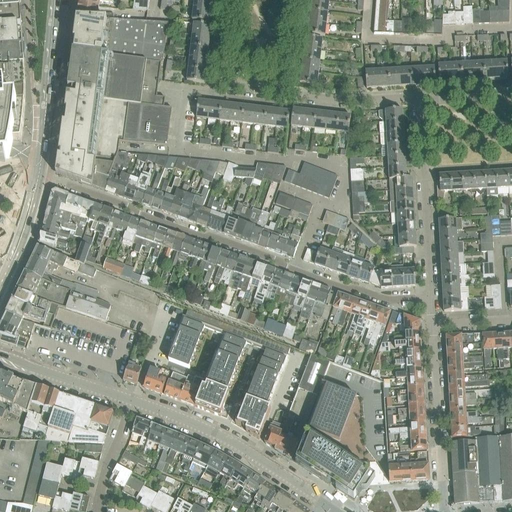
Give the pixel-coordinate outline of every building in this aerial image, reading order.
[(0,0),(0,11),(20,10),(19,0),(0,0)] [(145,0),(133,0),(133,10),(148,11),(150,0),(145,0)] [(194,0),(194,9),(211,11),(212,0),(194,0)] [(312,0),(311,12),(328,14),(329,2),(312,0)] [(376,0),(375,21),(375,22),(374,35),(393,35),(394,22),(387,22),(389,0),(376,0)] [(97,13),(98,7),(79,5),(77,18),(114,19),(115,14),(97,13)] [(464,13),(464,25),(472,25),(471,11),(471,8),(463,8),(464,13)] [(194,9),(192,21),(210,23),(211,11),(194,9)] [(0,26),(22,25),(20,10),(0,11),(0,26)] [(481,11),(471,11),(472,25),(481,24),(481,12),(481,11)] [(490,12),(491,24),(509,23),(509,11),(498,12),(490,12)] [(328,14),(311,12),(309,23),(326,25),(328,14)] [(481,12),(481,24),(491,24),(490,12),(481,12)] [(443,21),(443,26),(456,25),(455,13),(449,13),(449,16),(443,16),(443,21)] [(77,19),(74,41),(76,41),(74,51),(162,63),(163,63),(168,23),(146,22),(147,21),(131,20),(114,19),(77,18),(76,19),(77,19)] [(402,22),(402,35),(411,35),(411,20),(402,20),(402,22)] [(434,23),(434,36),(442,37),(443,26),(443,21),(434,21),(434,23)] [(402,35),(402,22),(394,22),(393,35),(402,35)] [(427,22),(426,36),(434,36),(434,23),(427,22)] [(309,23),(308,35),(325,37),(326,25),(309,23)] [(194,24),(193,36),(210,38),(211,26),(208,26),(194,24)] [(0,49),(6,49),(7,48),(23,47),(22,25),(0,26),(0,49)] [(209,50),(210,39),(210,38),(192,36),(191,48),(208,50),(209,50)] [(305,37),(304,49),(321,51),(323,39),(305,37)] [(23,48),(6,49),(0,49),(0,68),(25,67),(24,59),(25,59),(26,57),(26,54),(26,49),(23,49),(23,48)] [(207,61),(209,50),(208,50),(191,48),(190,59),(207,61)] [(304,49),(303,60),(320,62),(321,51),(304,49)] [(74,52),(73,52),(68,86),(65,111),(67,111),(66,124),(63,123),(59,153),(61,154),(61,157),(58,157),(56,175),(91,187),(106,192),(112,176),(109,175),(113,166),(119,153),(120,142),(167,146),(172,109),(164,108),(166,98),(157,97),(161,63),(74,51),(74,52)] [(206,72),(207,61),(190,59),(188,70),(206,72)] [(303,60),(301,72),(319,74),(320,62),(303,60)] [(497,80),(509,79),(508,61),(496,62),(497,80)] [(485,80),(497,80),(496,62),(484,63),(485,80)] [(474,81),(485,80),(484,63),(473,64),(474,81)] [(451,82),(462,82),(461,64),(450,65),(451,82)] [(462,82),(474,81),(473,64),(461,64),(462,82)] [(439,83),(451,82),(450,65),(438,66),(439,83)] [(0,162),(9,162),(10,156),(12,150),(14,141),(21,141),(24,123),(25,109),(25,102),(25,100),(25,93),(25,91),(25,84),(25,75),(25,67),(0,68),(0,162)] [(423,68),(412,69),(413,86),(424,86),(423,68)] [(424,86),(436,85),(435,68),(423,68),(424,86)] [(401,87),(413,86),(412,69),(400,70),(401,87)] [(204,84),(206,72),(188,70),(187,81),(204,84)] [(378,88),(390,88),(389,70),(377,71),(378,88)] [(390,88),(401,87),(400,70),(389,70),(390,88)] [(367,89),(378,88),(377,71),(366,72),(367,89)] [(300,83),(316,85),(317,86),(319,74),(301,72),(300,83)] [(199,101),(196,118),(208,120),(210,102),(199,101)] [(219,121),(221,104),(210,102),(208,120),(219,121)] [(233,105),(221,104),(219,121),(231,122),(233,105)] [(244,106),(233,105),(231,122),(242,124),(244,106)] [(255,108),(244,106),(242,124),(253,125),(255,108)] [(267,109),(255,108),(253,125),(265,126),(267,109)] [(278,111),(267,109),(265,126),(276,128),(278,111)] [(305,111),(293,109),(291,127),(303,128),(305,111)] [(403,123),(403,110),(379,111),(380,119),(382,121),(383,124),(403,123)] [(276,128),(288,129),(290,112),(278,111),(276,128)] [(314,129),(316,112),(305,111),(303,128),(314,129)] [(326,131),(328,113),(316,112),(314,129),(326,131)] [(337,132),(339,115),(328,113),(326,131),(337,132)] [(337,132),(349,134),(351,116),(339,115),(337,132)] [(383,124),(380,124),(381,135),(404,134),(403,123),(383,124)] [(388,146),(405,145),(404,134),(381,135),(381,146),(388,146)] [(388,157),(405,156),(405,145),(388,146),(388,157)] [(112,176),(106,192),(114,195),(119,180),(121,175),(123,169),(125,164),(126,159),(128,154),(119,153),(113,166),(109,175),(112,176)] [(139,155),(137,161),(145,164),(148,156),(139,155)] [(388,157),(389,168),(406,168),(405,156),(388,157)] [(156,164),(155,166),(165,169),(169,158),(166,158),(158,157),(156,164)] [(165,169),(165,170),(174,171),(175,169),(178,159),(172,158),(169,158),(165,169)] [(178,159),(175,169),(184,173),(187,168),(190,160),(183,159),(178,159)] [(351,171),(356,170),(356,166),(364,165),(363,159),(350,159),(351,171)] [(190,160),(187,168),(195,172),(200,161),(190,160)] [(210,162),(200,161),(195,172),(204,175),(210,162)] [(210,162),(204,175),(214,179),(216,174),(219,163),(210,162)] [(219,163),(216,174),(224,177),(225,174),(229,165),(219,163)] [(224,177),(223,180),(232,184),(234,178),(238,169),(238,167),(230,164),(229,165),(225,174),(224,177)] [(263,180),(264,180),(269,165),(258,164),(257,170),(253,179),(263,183),(263,180)] [(305,177),(310,166),(304,164),(300,175),(305,177)] [(273,182),(278,166),(269,165),(264,180),(271,181),(273,182)] [(273,182),(281,184),(287,167),(278,166),(273,182)] [(316,168),(310,166),(305,177),(311,179),(316,168)] [(317,182),(321,170),(316,168),(311,179),(317,182)] [(396,179),(407,179),(406,168),(389,168),(389,180),(396,180),(396,179)] [(257,170),(256,170),(244,169),(238,169),(234,178),(253,179),(257,170)] [(489,173),(485,173),(486,190),(487,197),(498,196),(498,195),(496,172),(497,172),(497,169),(489,169),(489,173)] [(138,186),(133,202),(142,205),(148,190),(148,189),(146,188),(152,171),(150,170),(148,174),(142,172),(141,176),(137,186),(138,186)] [(327,173),(321,170),(317,182),(322,184),(327,173)] [(351,171),(351,182),(363,182),(362,170),(356,170),(351,171)] [(290,184),(294,173),(289,171),(284,182),(290,184)] [(470,174),(462,174),(464,191),(471,191),(471,193),(475,193),(475,190),(474,171),(472,171),(470,174)] [(475,171),(474,171),(475,190),(476,191),(480,196),(485,191),(485,190),(486,190),(485,173),(478,173),(475,171)] [(497,172),(496,172),(498,195),(509,194),(509,188),(508,171),(497,172)] [(119,180),(114,195),(123,198),(129,183),(128,183),(130,178),(132,173),(127,172),(126,177),(121,175),(119,180)] [(290,184),(296,187),(300,175),(294,173),(290,184)] [(328,186),(332,175),(327,173),(322,184),(328,186)] [(464,191),(462,174),(451,175),(452,192),(464,191)] [(129,183),(123,198),(133,202),(138,186),(137,186),(141,176),(136,175),(134,180),(130,178),(128,183),(129,183)] [(148,190),(142,205),(151,208),(157,193),(155,193),(162,176),(157,175),(151,191),(148,190)] [(305,177),(300,175),(296,187),(301,189),(305,177)] [(338,177),(332,175),(328,186),(334,188),(338,177)] [(440,182),(437,182),(438,203),(444,202),(445,192),(452,192),(451,175),(439,176),(440,182)] [(307,191),(311,179),(305,177),(301,189),(307,191)] [(413,178),(407,179),(396,179),(396,180),(389,180),(390,192),(413,190),(413,178)] [(166,197),(160,212),(169,215),(175,200),(174,199),(176,192),(181,181),(175,179),(171,190),(167,189),(165,196),(166,197)] [(312,193),(317,182),(311,179),(307,191),(312,193)] [(157,193),(151,208),(160,212),(166,197),(165,196),(167,189),(169,183),(164,181),(160,194),(157,193)] [(318,195),(322,184),(317,182),(312,193),(318,195)] [(363,182),(351,182),(352,194),(357,194),(357,189),(363,189),(363,182)] [(175,200),(169,215),(178,218),(184,203),(183,203),(185,195),(189,185),(184,183),(180,193),(176,192),(174,199),(175,200)] [(324,197),(328,186),(322,184),(318,195),(324,197)] [(329,200),(334,188),(328,186),(324,197),(329,200)] [(202,210),(197,225),(206,228),(212,213),(211,213),(214,202),(219,190),(214,188),(206,211),(202,210)] [(193,206),(187,221),(197,225),(202,210),(202,209),(209,191),(203,189),(201,196),(196,194),(192,206),(193,206)] [(391,203),(414,202),(413,190),(390,192),(391,203)] [(53,193),(51,199),(82,209),(81,210),(92,213),(94,205),(56,191),(53,193)] [(184,203),(178,218),(187,221),(193,206),(192,206),(196,194),(197,193),(192,191),(190,197),(185,195),(183,203),(184,203)] [(276,205),(284,208),(289,197),(280,193),(276,205)] [(357,194),(352,194),(353,205),(364,204),(371,204),(371,193),(357,194)] [(284,208),(292,211),(293,211),(297,200),(289,197),(284,208)] [(51,199),(48,209),(75,216),(89,221),(92,213),(81,210),(82,209),(51,199)] [(212,213),(206,228),(214,231),(220,215),(219,214),(222,205),(224,201),(219,199),(218,204),(214,202),(211,213),(212,213)] [(305,203),(297,200),(293,211),(300,214),(301,214),(305,203)] [(391,203),(391,214),(415,213),(414,202),(391,203)] [(305,203),(301,214),(309,217),(313,206),(305,203)] [(353,205),(353,217),(358,216),(358,214),(365,214),(364,204),(353,205)] [(92,213),(89,221),(93,222),(91,230),(95,232),(98,224),(99,224),(104,208),(94,205),(92,213)] [(230,218),(224,235),(233,238),(238,222),(237,222),(242,209),(243,206),(239,205),(235,215),(230,214),(229,217),(230,218)] [(220,215),(214,231),(224,235),(230,218),(229,217),(230,214),(232,208),(227,206),(225,212),(220,211),(219,214),(220,215)] [(273,213),(280,215),(282,210),(275,207),(273,213)] [(98,224),(95,232),(100,233),(95,246),(100,248),(104,237),(107,228),(108,228),(114,212),(104,208),(99,224),(98,224)] [(48,209),(46,217),(61,222),(61,223),(83,229),(84,227),(85,228),(86,225),(87,226),(89,221),(75,216),(48,209)] [(238,222),(233,238),(241,241),(247,225),(249,219),(252,212),(242,209),(237,222),(238,222)] [(247,225),(241,241),(250,244),(255,228),(261,214),(261,212),(253,209),(252,212),(249,219),(247,225)] [(280,215),(279,217),(288,220),(289,216),(290,216),(291,213),(282,210),(280,215)] [(292,211),(291,213),(290,216),(298,219),(298,218),(300,214),(293,211),(292,211)] [(107,228),(104,237),(108,239),(106,247),(111,248),(116,231),(117,231),(123,215),(114,212),(108,228),(107,228)] [(255,228),(250,244),(259,247),(264,232),(266,228),(270,215),(261,212),(261,214),(255,228)] [(327,212),(323,223),(329,226),(334,228),(339,216),(327,212)] [(415,213),(391,214),(392,226),(398,225),(415,224),(415,213)] [(300,214),(298,218),(307,222),(309,218),(309,217),(301,214),(300,214)] [(121,233),(117,242),(122,244),(123,240),(125,234),(126,235),(131,218),(123,215),(117,231),(121,233)] [(339,216),(334,228),(339,229),(345,231),(349,220),(339,216)] [(46,217),(44,226),(59,231),(60,229),(75,233),(74,236),(82,238),(84,229),(83,229),(61,223),(61,222),(46,217)] [(488,218),(485,218),(486,225),(492,224),(492,229),(493,238),(501,237),(500,229),(500,223),(499,223),(499,217),(488,218)] [(123,240),(122,244),(131,248),(133,243),(135,238),(141,222),(131,218),(126,235),(125,234),(123,240)] [(462,219),(439,221),(440,232),(462,231),(462,219)] [(135,238),(133,243),(137,245),(135,252),(139,254),(142,245),(144,241),(145,242),(151,225),(141,222),(135,238)] [(264,232),(259,247),(267,250),(276,226),(271,224),(269,229),(266,228),(264,232)] [(276,226),(267,250),(276,254),(282,238),(284,233),(277,231),(280,225),(277,224),(276,226)] [(416,236),(415,224),(398,225),(399,237),(416,236)] [(144,241),(142,245),(147,247),(145,252),(150,254),(152,249),(153,245),(154,245),(160,228),(151,225),(145,242),(144,241)] [(282,238),(276,254),(284,257),(294,230),(295,227),(290,225),(287,232),(287,231),(284,231),(284,233),(282,238)] [(44,226),(42,235),(57,239),(58,236),(68,239),(70,235),(59,232),(59,231),(44,226)] [(329,226),(326,233),(332,235),(337,237),(339,229),(334,228),(329,226)] [(153,245),(152,249),(156,250),(154,258),(158,259),(162,248),(163,248),(169,232),(160,228),(154,245),(153,245)] [(486,235),(480,235),(480,241),(481,241),(481,245),(493,244),(493,238),(492,229),(486,230),(486,235)] [(294,230),(284,257),(293,260),(301,239),(297,238),(300,232),(294,230)] [(457,231),(440,232),(440,244),(457,243),(457,231)] [(166,249),(160,267),(165,269),(171,251),(172,251),(177,235),(169,232),(163,248),(166,249)] [(374,232),(369,237),(373,241),(377,236),(374,232)] [(42,235),(39,244),(54,248),(55,245),(72,249),(73,245),(56,241),(57,239),(42,235)] [(175,252),(170,267),(174,269),(178,259),(180,254),(181,255),(187,238),(177,235),(172,251),(175,252)] [(381,240),(377,236),(373,241),(376,244),(381,240)] [(400,248),(401,248),(414,248),(417,247),(416,236),(399,237),(400,248)] [(180,254),(178,259),(187,262),(189,257),(190,258),(196,241),(187,238),(181,255),(180,254)] [(193,259),(190,269),(195,271),(198,261),(199,261),(205,245),(196,241),(190,258),(193,259)] [(481,241),(480,241),(481,253),(487,253),(493,252),(493,244),(481,245),(481,241)] [(457,243),(440,244),(441,255),(463,254),(463,242),(457,243)] [(77,257),(75,262),(81,264),(84,266),(86,260),(87,257),(90,248),(86,246),(81,245),(77,257)] [(202,262),(199,272),(203,274),(204,270),(207,264),(213,248),(205,245),(199,261),(202,262)] [(38,247),(33,258),(58,269),(76,276),(78,273),(81,264),(75,262),(67,259),(38,247)] [(207,264),(204,270),(209,272),(207,275),(205,281),(210,283),(215,267),(216,267),(222,251),(213,248),(207,264)] [(320,249),(319,254),(315,265),(324,269),(330,253),(320,249)] [(330,253),(324,269),(335,273),(343,252),(333,249),(331,253),(330,253)] [(303,261),(309,263),(313,252),(309,250),(307,250),(303,261)] [(220,269),(215,284),(219,285),(221,280),(231,254),(222,251),(216,267),(220,269)] [(319,254),(313,252),(309,263),(315,265),(319,254)] [(343,252),(335,273),(346,277),(352,261),(354,256),(343,252)] [(231,254),(221,280),(224,281),(230,283),(230,280),(233,274),(234,274),(240,257),(239,257),(238,257),(231,254)] [(463,254),(441,255),(442,267),(464,265),(463,254)] [(87,257),(86,260),(95,264),(97,259),(92,257),(88,256),(87,257)] [(233,274),(230,280),(235,282),(232,290),(237,292),(237,289),(242,277),(243,277),(249,261),(240,257),(234,274),(233,274)] [(33,258),(26,273),(111,308),(111,306),(102,302),(96,300),(99,292),(75,284),(74,285),(62,281),(51,276),(54,270),(56,271),(58,269),(33,258)] [(107,259),(103,268),(112,271),(115,262),(107,259)] [(242,277),(237,289),(241,291),(241,292),(246,294),(249,285),(251,280),(252,280),(258,264),(249,261),(243,277),(242,277)] [(346,277),(357,280),(363,264),(352,261),(346,277)] [(115,262),(112,271),(121,274),(125,265),(115,262)] [(81,264),(78,273),(93,279),(97,271),(84,266),(81,264)] [(251,280),(249,285),(258,288),(260,283),(261,284),(267,267),(258,264),(252,280),(251,280)] [(363,264),(357,280),(368,284),(373,273),(374,269),(363,264)] [(125,265),(121,274),(131,278),(133,273),(134,269),(125,265)] [(466,277),(465,265),(464,265),(442,267),(442,278),(466,277)] [(392,288),(403,288),(402,266),(391,267),(391,271),(392,288)] [(403,266),(402,266),(403,288),(416,287),(415,270),(403,271),(403,266)] [(258,288),(254,299),(263,302),(264,298),(269,287),(270,287),(276,270),(267,267),(261,284),(260,283),(258,288)] [(374,269),(373,273),(368,284),(369,285),(370,284),(381,288),(381,289),(392,288),(391,271),(391,267),(374,269)] [(269,287),(264,298),(274,302),(276,295),(278,290),(279,290),(285,274),(276,270),(270,287),(269,287)] [(26,273),(17,292),(49,304),(58,306),(106,322),(111,308),(26,273)] [(133,273),(131,278),(134,279),(140,282),(141,279),(142,276),(133,273)] [(278,290),(276,295),(280,297),(278,304),(283,306),(286,297),(287,293),(288,294),(294,277),(285,274),(279,290),(278,290)] [(141,279),(140,282),(148,285),(151,279),(142,275),(142,276),(141,279)] [(442,278),(443,289),(460,288),(465,288),(465,281),(469,281),(469,276),(466,277),(442,278)] [(287,293),(286,297),(290,299),(288,305),(293,306),(293,305),(296,296),(298,297),(304,280),(296,278),(294,277),(288,294),(287,293)] [(296,296),(293,305),(303,308),(306,300),(307,300),(312,284),(304,280),(298,297),(296,296)] [(159,284),(158,289),(166,292),(168,288),(168,287),(159,284)] [(303,308),(301,312),(306,313),(305,314),(310,316),(311,313),(312,312),(315,303),(316,303),(322,287),(312,284),(307,300),(306,300),(303,308)] [(495,286),(491,287),(492,298),(495,298),(495,310),(502,309),(501,289),(500,286),(495,286)] [(315,303),(312,312),(315,313),(314,315),(321,318),(332,291),(324,288),(322,287),(316,303),(315,303)] [(460,288),(443,289),(443,301),(467,299),(467,295),(460,296),(460,288)] [(177,291),(175,296),(184,300),(186,296),(186,295),(177,291)] [(17,292),(12,301),(31,309),(47,314),(55,317),(58,306),(49,304),(17,292)] [(334,307),(331,316),(335,317),(332,324),(338,327),(349,298),(344,296),(344,295),(341,294),(340,295),(339,294),(334,307)] [(194,299),(193,302),(202,305),(204,299),(195,296),(194,299)] [(349,298),(338,327),(343,328),(348,312),(353,314),(358,300),(357,301),(355,300),(355,299),(352,298),(351,298),(349,298)] [(486,298),(484,298),(485,310),(495,310),(495,298),(492,298),(486,298)] [(467,299),(443,301),(444,312),(468,311),(466,311),(465,305),(468,304),(467,299)] [(355,315),(350,331),(355,333),(356,329),(366,304),(362,302),(361,301),(358,300),(353,314),(355,315)] [(12,301),(6,314),(23,321),(24,317),(45,324),(47,314),(31,309),(12,301)] [(220,308),(218,313),(227,317),(229,311),(231,307),(222,304),(220,308)] [(356,329),(355,334),(363,337),(369,320),(374,307),(372,306),(372,305),(369,304),(368,304),(366,304),(356,329)] [(212,305),(210,310),(218,313),(220,308),(212,305)] [(369,330),(363,345),(369,347),(383,310),(379,308),(378,307),(375,306),(374,307),(369,320),(366,329),(369,330)] [(239,315),(237,320),(245,323),(248,317),(250,312),(241,308),(239,315)] [(369,347),(368,350),(373,352),(377,340),(376,340),(378,335),(382,337),(386,326),(391,313),(390,312),(389,311),(386,310),(385,311),(383,310),(369,347)] [(183,316),(168,354),(171,355),(169,361),(189,369),(205,328),(226,336),(207,385),(204,384),(202,389),(196,407),(220,417),(221,417),(227,398),(229,394),(228,393),(247,344),(266,351),(247,401),(245,400),(236,424),(248,429),(246,432),(259,440),(271,410),(291,357),(288,356),(290,350),(188,311),(186,317),(183,316)] [(229,311),(227,317),(237,320),(239,315),(229,311)] [(393,312),(385,334),(386,334),(388,334),(393,334),(396,324),(405,324),(405,333),(420,332),(420,330),(421,330),(421,322),(393,312)] [(6,314),(2,322),(18,329),(31,334),(35,325),(23,321),(6,314)] [(248,317),(245,323),(255,327),(257,320),(248,317)] [(257,320),(255,327),(264,330),(266,323),(257,320)] [(266,323),(264,330),(268,331),(273,333),(277,323),(268,320),(266,323)] [(2,322),(0,326),(0,339),(1,341),(15,346),(17,347),(17,346),(25,349),(28,339),(30,339),(31,334),(18,329),(2,322)] [(279,324),(275,334),(282,337),(285,329),(286,326),(279,324)] [(285,329),(282,337),(292,340),(294,332),(285,329)] [(406,337),(394,337),(394,343),(421,342),(421,338),(421,337),(421,334),(420,333),(420,332),(405,333),(406,337)] [(505,334),(502,334),(504,360),(509,360),(508,349),(511,349),(511,348),(511,347),(511,333),(511,334),(510,334),(509,333),(506,333),(505,334)] [(139,334),(136,342),(146,346),(149,337),(139,334)] [(490,350),(494,350),(493,335),(492,335),(491,334),(488,334),(487,335),(483,335),(485,370),(491,370),(490,350)] [(493,335),(494,350),(497,350),(498,361),(499,361),(499,369),(504,369),(503,361),(504,360),(502,334),(498,334),(497,334),(494,334),(493,335)] [(447,345),(447,347),(482,346),(481,335),(446,337),(446,345),(447,345)] [(301,344),(299,351),(311,356),(314,357),(318,345),(319,342),(310,339),(309,342),(303,340),(301,344)] [(421,342),(394,343),(395,348),(401,348),(401,352),(407,352),(421,351),(421,350),(422,349),(422,346),(421,345),(421,342)] [(446,351),(446,354),(448,355),(448,356),(463,356),(463,352),(482,351),(482,346),(447,347),(447,350),(446,351)] [(319,349),(317,355),(326,359),(328,354),(329,353),(319,349)] [(402,356),(396,356),(396,361),(422,360),(422,356),(423,355),(422,352),(421,351),(407,352),(401,352),(402,356)] [(328,354),(326,359),(335,362),(337,356),(329,353),(328,354)] [(379,353),(376,361),(382,361),(381,357),(385,353),(379,353)] [(311,356),(298,389),(317,396),(329,363),(314,357),(311,356)] [(463,356),(448,356),(448,357),(447,358),(447,361),(448,362),(448,366),(483,364),(482,358),(469,359),(469,356),(463,356)] [(335,362),(334,364),(342,367),(343,365),(345,360),(337,357),(335,362)] [(422,360),(396,361),(396,366),(401,366),(401,369),(422,368),(423,367),(423,364),(422,363),(422,360)] [(376,361),(372,371),(380,370),(382,370),(382,361),(376,361)] [(125,377),(123,381),(124,382),(126,382),(129,383),(136,386),(142,370),(135,368),(136,365),(129,363),(125,377)] [(449,373),(449,374),(464,374),(464,371),(475,370),(475,368),(483,367),(483,364),(448,366),(448,368),(447,369),(448,372),(449,373)] [(401,374),(397,374),(397,380),(423,378),(423,375),(424,374),(423,371),(422,370),(422,368),(401,369),(401,374)] [(151,369),(144,388),(162,395),(170,372),(162,369),(160,372),(151,369)] [(372,371),(371,375),(381,379),(380,370),(372,371)] [(173,374),(164,396),(180,401),(188,379),(187,379),(173,374)] [(448,376),(448,379),(449,380),(449,383),(488,382),(488,376),(464,378),(464,374),(449,374),(449,375),(448,376)] [(31,385),(6,377),(0,375),(0,401),(12,408),(9,413),(19,418),(20,412),(22,413),(24,414),(27,415),(37,387),(33,386),(31,385)] [(188,379),(180,401),(195,407),(196,407),(202,389),(192,385),(195,379),(188,377),(187,379),(188,379)] [(423,378),(397,380),(397,384),(408,384),(409,388),(423,387),(423,386),(424,385),(424,382),(423,381),(423,378)] [(450,392),(450,393),(465,392),(465,389),(488,387),(488,382),(449,383),(449,387),(448,388),(449,391),(450,392)] [(299,442),(292,461),(299,466),(301,462),(308,467),(308,466),(308,467),(309,465),(314,468),(312,474),(328,485),(330,486),(333,482),(338,486),(336,490),(354,502),(365,486),(371,477),(370,463),(356,464),(353,417),(345,418),(353,397),(357,398),(357,397),(322,384),(322,385),(326,386),(310,430),(305,427),(299,442)] [(27,415),(23,429),(36,433),(46,436),(44,442),(50,442),(52,442),(60,442),(85,444),(104,445),(114,414),(112,411),(37,387),(27,415)] [(409,392),(398,392),(398,398),(424,396),(424,393),(425,392),(424,389),(423,388),(423,387),(409,388),(409,392)] [(505,390),(493,390),(493,394),(493,397),(498,397),(498,399),(505,399),(505,390)] [(465,392),(450,393),(449,394),(449,397),(450,398),(450,402),(477,401),(476,395),(465,395),(465,392)] [(424,396),(398,398),(399,403),(409,402),(410,406),(424,405),(424,404),(425,403),(425,400),(424,399),(424,396)] [(450,405),(449,406),(449,409),(451,410),(451,411),(466,410),(466,407),(477,406),(477,401),(450,402),(450,405)] [(410,410),(399,411),(399,416),(425,414),(425,411),(426,410),(425,407),(424,406),(424,405),(410,406),(410,410)] [(451,411),(451,412),(450,413),(450,416),(451,417),(451,420),(476,419),(478,419),(477,413),(466,414),(466,410),(451,411)] [(276,448),(275,450),(275,451),(276,451),(292,461),(299,442),(287,437),(295,417),(289,414),(287,419),(284,427),(276,448)] [(425,414),(399,416),(399,421),(410,420),(411,424),(425,423),(426,422),(426,419),(425,418),(425,414)] [(504,427),(504,418),(499,418),(496,418),(496,427),(499,427),(504,427)] [(452,428),(452,429),(467,429),(467,425),(481,424),(481,419),(478,419),(476,419),(451,420),(451,423),(450,424),(451,427),(452,428)] [(134,429),(133,434),(143,438),(140,446),(147,446),(154,426),(147,423),(144,422),(139,421),(137,422),(134,429)] [(265,443),(265,444),(266,444),(266,445),(271,448),(272,446),(276,448),(284,427),(273,422),(265,443)] [(411,428),(389,429),(389,434),(395,434),(400,434),(426,432),(426,429),(427,428),(427,425),(425,424),(425,423),(411,424),(411,428)] [(142,446),(139,454),(144,455),(149,458),(155,444),(160,446),(164,438),(162,437),(165,430),(163,429),(158,427),(155,426),(154,426),(147,446),(142,446)] [(475,428),(467,429),(452,429),(452,430),(451,431),(451,434),(452,435),(452,438),(451,438),(451,439),(481,437),(481,432),(475,432),(475,428)] [(178,435),(165,430),(162,437),(164,438),(160,446),(166,448),(160,462),(157,470),(162,472),(165,464),(166,465),(178,435)] [(426,432),(400,434),(401,439),(412,439),(412,442),(426,442),(426,441),(427,440),(427,437),(426,436),(426,432)] [(189,440),(178,435),(166,465),(165,464),(162,472),(166,474),(169,466),(171,467),(177,453),(183,456),(189,440)] [(511,437),(506,437),(499,438),(503,502),(511,502),(511,437)] [(475,442),(476,457),(479,504),(503,502),(499,438),(475,439),(475,442)] [(201,445),(189,440),(183,456),(182,459),(183,459),(181,464),(186,466),(184,472),(188,474),(193,464),(201,445)] [(47,451),(50,442),(44,442),(38,441),(37,449),(47,451)] [(412,446),(401,447),(401,453),(418,452),(428,451),(427,451),(427,448),(428,446),(428,443),(426,443),(426,442),(412,442),(412,446)] [(452,459),(476,457),(475,442),(452,443),(451,443),(452,459)] [(216,452),(201,445),(193,464),(207,470),(217,453),(216,452)] [(85,451),(85,453),(101,454),(103,447),(85,446),(85,447),(85,451)] [(46,457),(47,451),(37,449),(35,454),(46,457)] [(134,457),(125,452),(122,458),(131,462),(137,466),(138,464),(140,461),(134,457)] [(207,470),(204,474),(209,478),(214,470),(220,474),(224,467),(222,466),(227,458),(226,458),(220,455),(217,453),(207,470)] [(418,460),(411,461),(412,482),(427,481),(430,479),(428,453),(418,454),(418,460)] [(400,454),(388,455),(390,483),(402,483),(400,454)] [(410,454),(400,454),(402,483),(412,482),(411,461),(410,454)] [(479,504),(476,457),(452,459),(455,505),(479,504)] [(224,476),(220,484),(227,486),(239,466),(235,463),(228,459),(227,458),(222,466),(224,467),(220,474),(224,476)] [(82,459),(81,464),(78,476),(79,476),(95,480),(99,464),(82,459)] [(65,460),(63,468),(61,477),(62,477),(78,481),(79,476),(78,476),(81,464),(65,460)] [(33,464),(32,470),(42,472),(44,467),(33,464)] [(59,485),(62,477),(61,477),(63,468),(47,464),(43,481),(59,485)] [(133,474),(118,466),(109,481),(124,489),(131,478),(133,474)] [(247,470),(239,466),(227,486),(232,490),(235,489),(238,486),(244,489),(253,475),(247,470)] [(122,492),(137,500),(137,501),(144,488),(146,486),(131,478),(133,475),(133,474),(131,478),(124,489),(122,492)] [(253,498),(256,498),(265,483),(262,480),(256,476),(253,475),(244,489),(243,491),(253,498)] [(29,480),(28,485),(38,488),(40,483),(29,480)] [(39,497),(54,501),(55,501),(57,493),(59,485),(43,481),(39,497)] [(199,482),(197,487),(200,488),(209,491),(212,486),(200,481),(199,482)] [(266,483),(265,483),(256,498),(254,501),(258,503),(256,506),(260,509),(273,488),(266,483)] [(158,496),(144,488),(137,501),(137,500),(135,503),(150,511),(152,508),(158,496)] [(158,496),(152,508),(158,511),(168,511),(174,501),(166,497),(169,491),(163,488),(160,493),(159,493),(158,496)] [(280,492),(273,488),(260,509),(264,511),(266,509),(269,510),(280,492)] [(26,490),(25,496),(36,498),(37,493),(26,490)] [(269,510),(271,511),(278,511),(288,497),(280,492),(269,510)] [(52,510),(61,511),(69,511),(70,511),(73,497),(57,493),(55,501),(54,501),(52,510)] [(70,511),(74,511),(86,511),(90,498),(74,494),(73,497),(70,511)] [(289,511),(295,502),(288,497),(278,511),(289,511)] [(190,511),(193,507),(179,499),(171,511),(190,511)] [(33,509),(35,503),(24,501),(23,505),(23,506),(33,509)] [(295,502),(289,511),(299,511),(303,507),(295,502)] [(5,503),(2,511),(9,511),(11,505),(5,503)]
